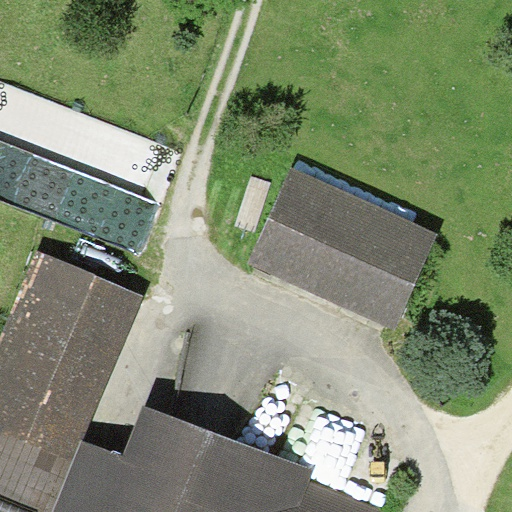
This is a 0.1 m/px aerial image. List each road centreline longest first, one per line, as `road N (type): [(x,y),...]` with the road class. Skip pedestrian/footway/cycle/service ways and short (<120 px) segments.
road 1 (track): [(438,511),(404,394),(194,275),(180,241),(243,0)]
road 2 (track): [(452,511),(511,401)]
